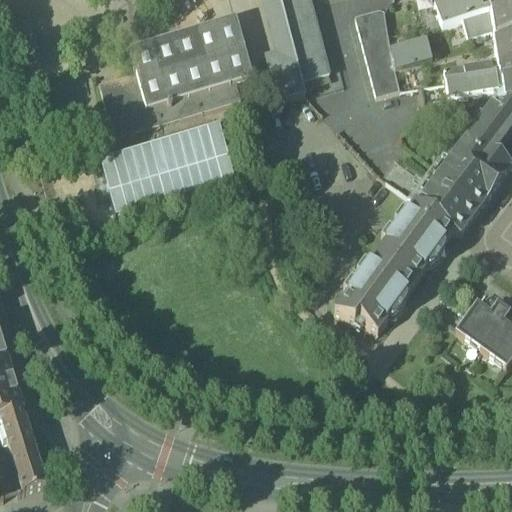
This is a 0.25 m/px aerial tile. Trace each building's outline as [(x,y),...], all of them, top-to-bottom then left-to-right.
[(261,0),(277,61),(293,56),(279,5),(278,5),(276,0),(261,0)] [(292,0),(292,1),(279,5),(293,56),(301,87),(329,79),(322,52),(321,52),(307,0),(292,0)] [(511,0),(486,0),(487,7),(489,18),(511,14),(511,0)] [(442,34),(462,27),(489,18),(487,7),(481,8),(480,4),(433,11),(442,34)] [(492,39),(495,55),(511,52),(511,14),(489,18),(492,39)] [(355,22),(376,103),(399,97),(394,76),(390,57),(384,17),(378,15),(355,22)] [(492,39),(489,18),(462,27),(468,46),(492,39)] [(99,88),(113,142),(239,107),(234,90),(251,86),(234,25),(129,55),(135,78),(99,88)] [(390,57),(394,76),(431,66),(426,47),(390,57)] [(463,74),(465,87),(511,79),(511,52),(495,55),(497,68),(463,74)] [(305,102),(301,87),(293,56),(277,61),(266,63),(278,109),(280,109),(305,102)] [(444,77),(446,90),(465,87),(463,74),(444,77)] [(501,93),(504,113),(511,111),(511,79),(465,87),(446,90),(449,105),(496,98),(496,94),(501,93)] [(436,189),(418,212),(453,239),(459,243),(510,175),(496,164),(511,142),(511,111),(504,113),(491,115),(474,118),(475,126),(480,130),(436,189)] [(216,165),(226,163),(218,134),(208,137),(216,165)] [(206,168),(216,165),(208,137),(198,140),(206,168)] [(196,171),(206,168),(198,140),(188,142),(196,171)] [(186,173),(196,171),(188,142),(179,145),(186,173)] [(177,176),(186,173),(179,145),(169,148),(177,176)] [(167,179),(177,176),(169,148),(159,150),(167,179)] [(157,181),(167,179),(159,150),(149,153),(157,181)] [(147,184),(157,181),(149,153),(139,156),(147,184)] [(137,187),(147,184),(139,156),(129,159),(137,187)] [(127,189),(137,187),(129,159),(120,161),(127,189)] [(117,192),(127,189),(120,161),(110,164),(117,192)] [(226,163),(216,165),(223,193),(233,190),(226,163)] [(108,195),(117,192),(110,164),(100,167),(108,195)] [(216,165),(206,168),(214,196),(223,193),(216,165)] [(206,168),(196,171),(204,198),(214,196),(206,168)] [(196,171),(186,173),(194,201),(204,198),(196,171)] [(186,173),(177,176),(184,204),(194,201),(186,173)] [(177,176),(167,179),(174,206),(184,204),(177,176)] [(167,179),(157,181),(164,209),(174,206),(167,179)] [(157,181),(147,184),(155,212),(164,209),(157,181)] [(407,204),(414,210),(418,212),(436,189),(425,181),(407,204)] [(147,184),(137,187),(145,214),(155,212),(147,184)] [(137,187),(127,189),(135,217),(145,214),(137,187)] [(127,189),(117,192),(125,220),(135,217),(127,189)] [(117,192),(108,195),(115,222),(125,220),(117,192)] [(384,250),(376,261),(415,290),(424,278),(428,282),(449,255),(444,251),(453,239),(418,212),(414,210),(406,221),(401,218),(393,229),(398,232),(392,239),(388,236),(380,247),(384,250)] [(406,302),(415,290),(376,261),(368,272),(364,269),(355,279),(360,283),(355,289),(350,286),(342,297),(347,300),(334,318),(353,332),(357,327),(377,341),(386,329),(391,332),(411,305),(406,302)] [(511,335),(503,329),(509,319),(497,310),(490,319),(476,309),(455,340),(470,351),(475,344),(479,347),(484,350),(479,357),(495,368),(499,362),(510,370),(511,367),(511,335)] [(0,420),(22,414),(8,368),(0,370),(0,420)] [(7,447),(11,460),(34,453),(25,426),(22,414),(0,420),(0,424),(3,434),(0,435),(0,439),(3,448),(7,447)] [(46,492),(34,453),(11,460),(22,499),(46,492)]
